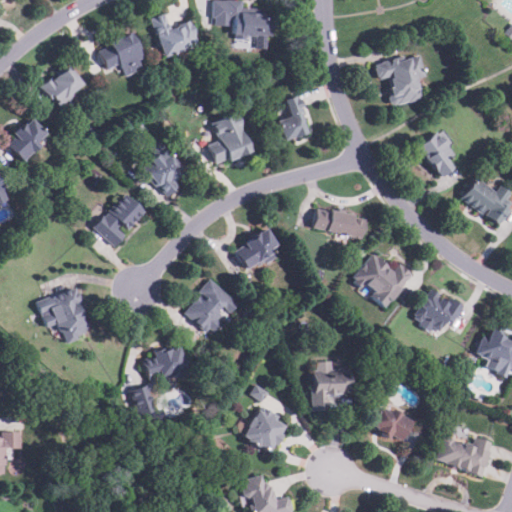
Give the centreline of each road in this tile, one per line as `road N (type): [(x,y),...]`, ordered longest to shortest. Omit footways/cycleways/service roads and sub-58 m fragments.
road 1 (residential): [(322,0),(330,61),(362,146),(422,227),(511,287)]
road 2 (residential): [(366,152),(236,194),(166,252),(126,299)]
road 3 (residential): [(331,471),(465,511)]
